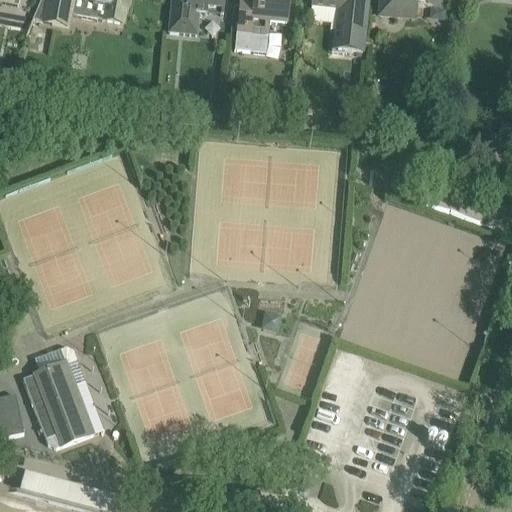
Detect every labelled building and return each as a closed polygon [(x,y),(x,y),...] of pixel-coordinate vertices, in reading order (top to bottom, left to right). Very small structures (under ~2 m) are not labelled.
[(40,0),(36,23),(52,26),(67,29),(72,0),(40,0)] [(80,0),(80,2),(104,7),(101,23),(123,27),(126,10),(128,10),(129,0),(80,0)] [(197,16),(222,19),(224,0),(186,0),(185,7),(171,5),(168,37),(195,39),(197,16)] [(237,38),(235,54),(266,57),(267,41),(269,26),(286,27),(288,5),(288,0),(253,0),(253,6),(240,5),(238,25),(237,38)] [(312,0),(311,10),(336,12),(331,54),(362,58),(365,24),(367,2),(353,1),(353,0),(312,0)] [(380,0),(379,18),(399,20),(413,22),(414,9),(439,11),(440,0),(380,0)] [(62,116),(65,96),(44,94),(42,113),(62,116)] [(172,105),(170,126),(189,128),(191,107),(172,105)] [(267,118),(251,117),(250,134),(266,135),(267,118)] [(496,175),(503,143),(487,139),(480,171),(483,172),(482,176),(477,175),(475,184),(499,189),(501,180),(494,179),(495,174),(496,175)] [(262,333),(278,335),(279,320),(264,318),(262,333)] [(33,378),(22,382),(48,448),(56,452),(61,450),(95,438),(67,365),(33,377),(33,378)] [(15,399),(0,402),(0,442),(23,438),(15,399)] [(113,511),(116,502),(24,477),(19,496),(77,511),(113,511)]
